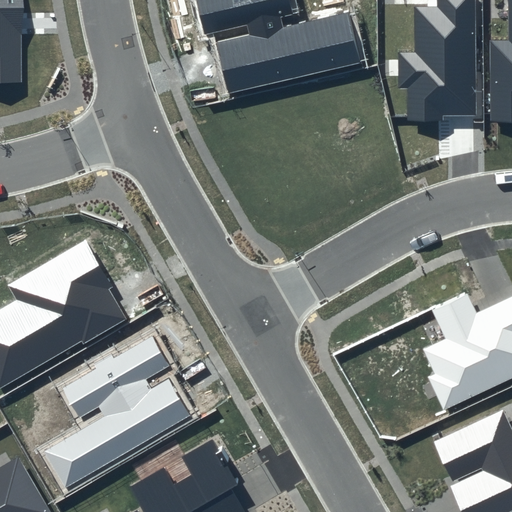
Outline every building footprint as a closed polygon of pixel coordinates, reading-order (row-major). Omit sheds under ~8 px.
[(0,0),(0,78),(22,78),(21,0),(0,0)] [(289,0),(196,0),(205,35),(247,25),(250,35),(216,42),(229,93),(361,62),(347,13),(283,28),(281,16),(293,13),(289,0)] [(474,0),(436,0),(437,6),(414,7),(414,53),(399,52),(398,88),(408,89),(407,119),(476,118),(474,0)] [(511,0),(508,0),(509,40),(489,40),(490,121),(511,120),(511,0)] [(0,308),(0,388),(81,341),(83,344),(127,319),(109,290),(114,286),(85,239),(8,285),(16,299),(0,308)] [(468,293),(432,310),(445,338),(424,348),(435,373),(427,377),(442,411),(511,377),(511,296),(477,312),(468,293)] [(105,417),(45,452),(66,488),(191,415),(168,379),(151,388),(146,379),(169,366),(152,336),(63,388),(80,418),(99,407),(105,417)] [(511,429),(503,409),(432,442),(462,511),(509,511),(511,511),(511,429)] [(142,508),(133,511),(245,511),(231,488),(240,482),(214,438),(181,457),(192,475),(174,485),(163,467),(130,487),(142,508)] [(0,511),(50,511),(18,458),(0,467),(0,511)]
